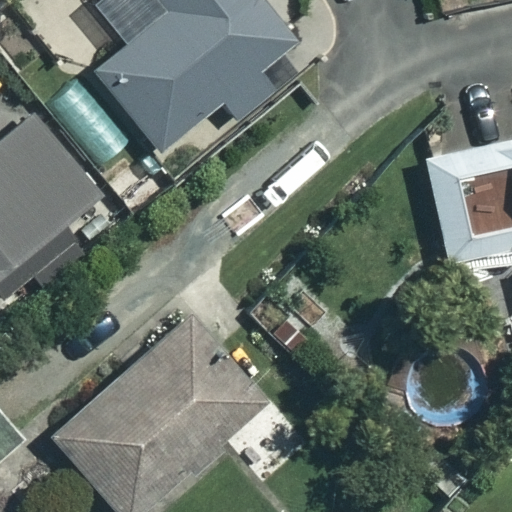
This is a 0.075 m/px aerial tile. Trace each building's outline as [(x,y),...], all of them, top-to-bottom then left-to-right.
[(280,33),(254,0),(149,0),(150,1),(76,59),(143,145),(208,94),(224,114),(261,84),(243,62),(280,33)] [(0,124),(0,251),(79,186),(17,111),(0,124)] [(511,125),(407,148),(433,267),(511,249),(511,125)] [(511,263),(499,270),(511,295),(511,263)] [(253,396),(179,307),(93,378),(168,468),(253,396)] [(118,511),(169,469),(93,380),(37,427),(108,511),(118,511)] [(0,445),(9,437),(0,427),(0,445)]
